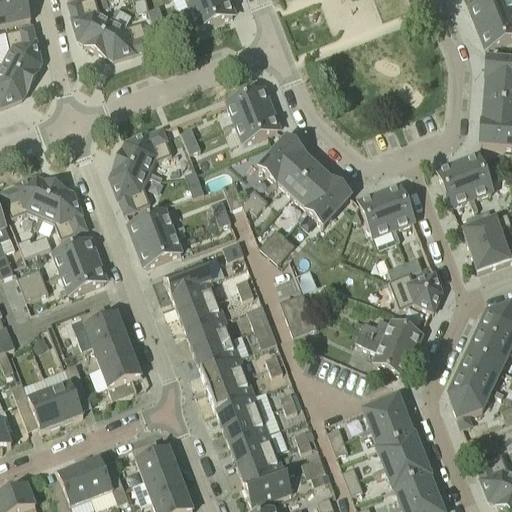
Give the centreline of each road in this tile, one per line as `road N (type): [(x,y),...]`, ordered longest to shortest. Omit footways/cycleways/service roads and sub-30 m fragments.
road 1 (residential): [(173,412),(69,127)]
road 2 (unclassified): [(69,127),(279,47)]
road 3 (residential): [(465,309),(429,396),(466,511)]
road 4 (residential): [(279,47),(306,117),(357,168),(371,172),(410,157)]
road 5 (residential): [(410,157),(452,132),(456,66),(432,0)]
road 6 (residential): [(173,412),(0,473)]
road 7 (residential): [(410,157),(465,309)]
road 8 (residential): [(40,0),(69,127)]
